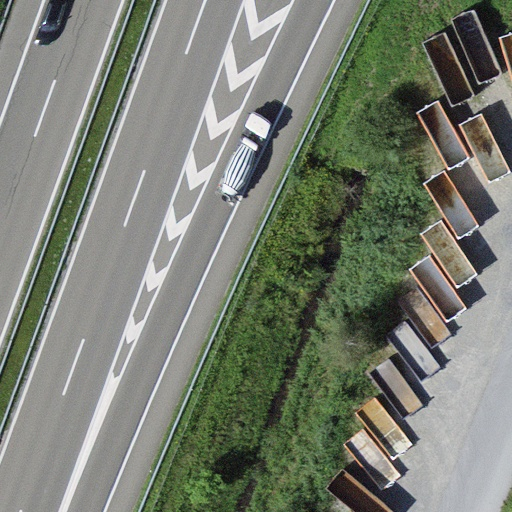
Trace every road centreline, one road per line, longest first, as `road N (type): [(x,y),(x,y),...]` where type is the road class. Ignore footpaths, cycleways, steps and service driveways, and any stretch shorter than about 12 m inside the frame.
road 1 (motorway): [(84,511),(322,0)]
road 2 (motorway): [(19,511),(204,0)]
road 3 (motorway): [(81,0),(0,230)]
